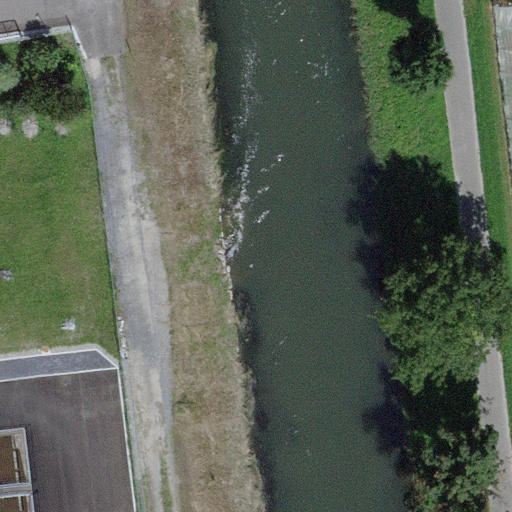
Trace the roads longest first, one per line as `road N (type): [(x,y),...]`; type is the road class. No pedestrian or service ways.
road 1 (track): [(168,511),(110,0)]
road 2 (track): [(505,511),(448,0)]
